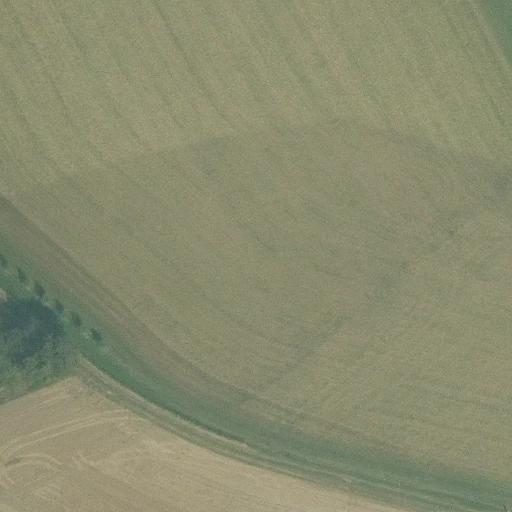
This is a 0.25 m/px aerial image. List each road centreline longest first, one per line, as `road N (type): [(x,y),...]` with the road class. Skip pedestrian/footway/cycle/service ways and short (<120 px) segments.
road 1 (track): [(0,305),(146,415),(272,466),(479,511)]
road 2 (track): [(0,278),(100,362),(162,401)]
